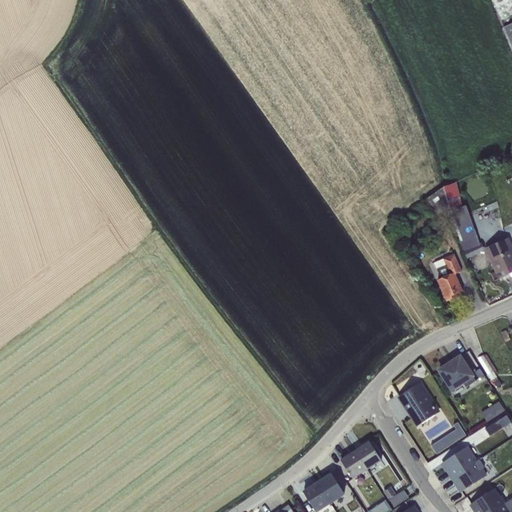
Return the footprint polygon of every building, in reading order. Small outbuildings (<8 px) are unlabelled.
[(511,0),(492,0),(511,46),(511,0)] [(443,187),(451,211),(461,208),(455,183),(446,186),(443,187)] [(443,187),(423,201),(437,221),(451,211),(443,187)] [(451,211),(464,250),(479,244),(466,206),(461,208),(451,211)] [(511,249),(507,238),(485,248),(495,271),(490,273),(494,281),(510,274),(511,273),(511,249)] [(479,244),(464,250),(466,258),(484,250),(480,243),(479,244)] [(454,254),(434,263),(441,278),(437,280),(447,301),(457,297),(456,294),(462,292),(455,274),(461,272),(454,254)] [(486,354),(484,356),(494,373),(497,371),(486,354)] [(483,355),(478,358),(497,388),(502,385),(494,373),(484,356),(483,355)] [(460,358),(440,371),(452,390),(463,383),(466,387),(475,382),(460,358)] [(419,384),(399,396),(418,426),(438,413),(419,384)] [(499,401),(481,413),(487,422),(505,410),(499,401)] [(506,416),(486,429),(490,436),(511,423),(506,416)] [(456,430),(431,446),(436,454),(466,435),(458,422),(453,425),(456,430)] [(369,442),(355,451),(367,470),(381,460),(369,442)] [(452,478),(478,460),(469,446),(442,463),(452,478)] [(367,470),(355,451),(341,461),(352,478),(367,470)] [(478,460),(452,478),(461,492),(487,475),(483,469),(485,467),(480,459),(478,460)] [(332,474),(317,483),(330,504),(345,495),(332,474)] [(318,511),(330,504),(317,483),(303,493),(315,511),(318,511)] [(389,499),(396,495),(391,486),(383,491),(388,500),(389,499)] [(490,511),(506,502),(502,497),(500,498),(494,489),(470,504),(475,511),(490,511)] [(396,495),(389,499),(394,507),(409,498),(404,490),(396,495)] [(386,500),(367,511),(389,511),(393,510),(386,500)] [(393,510),(394,511),(403,511),(409,509),(405,502),(393,510)] [(506,502),(490,511),(509,511),(508,510),(510,509),(506,502)]
